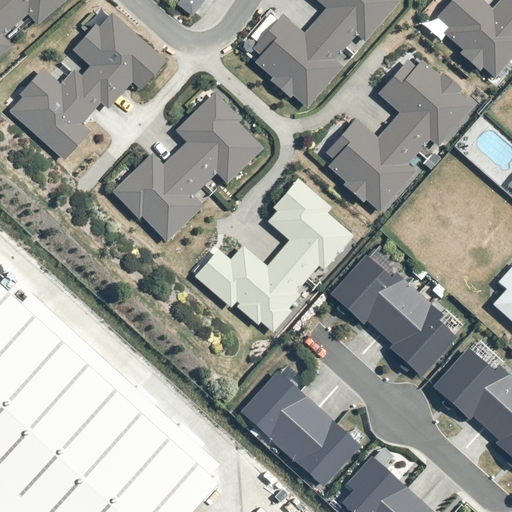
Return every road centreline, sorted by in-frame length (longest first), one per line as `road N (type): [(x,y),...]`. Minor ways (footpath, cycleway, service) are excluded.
road 1 (residential): [(510,511),(313,333)]
road 2 (residential): [(133,0),(189,43),(222,35),(248,0)]
